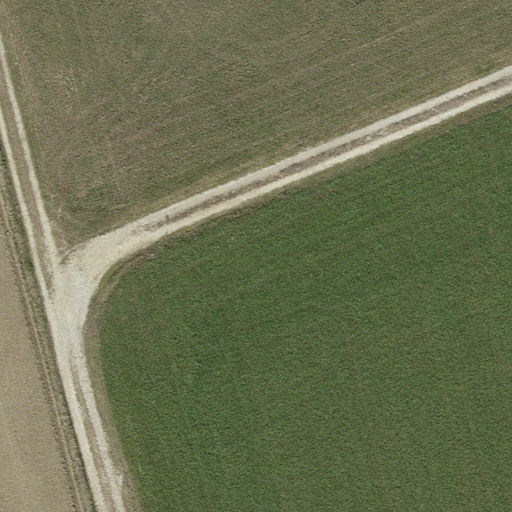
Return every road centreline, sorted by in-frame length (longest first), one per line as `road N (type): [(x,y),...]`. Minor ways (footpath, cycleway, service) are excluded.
road 1 (track): [(511,75),(173,218),(55,277)]
road 2 (track): [(0,65),(116,511)]
